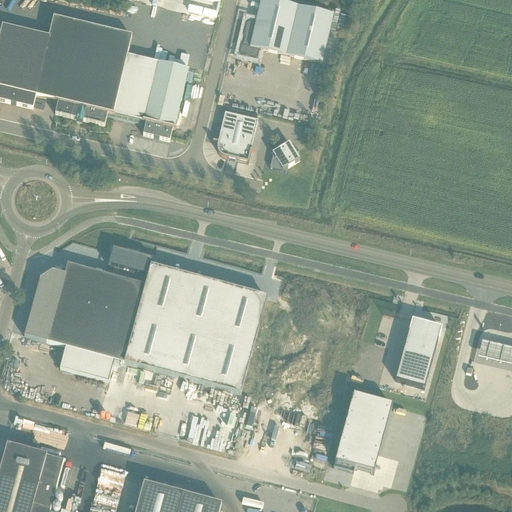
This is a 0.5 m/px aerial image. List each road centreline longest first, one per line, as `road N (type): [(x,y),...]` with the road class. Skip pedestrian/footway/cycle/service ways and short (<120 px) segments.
road 1 (unclassified): [(0,404),(392,510)]
road 2 (secondary): [(511,289),(127,201)]
road 3 (unclassified): [(0,125),(190,170)]
road 4 (unclassified): [(190,170),(231,0)]
road 5 (unknown): [(192,264),(260,280),(279,234)]
